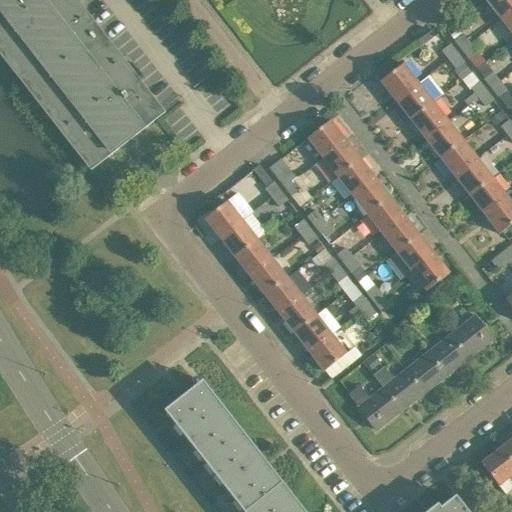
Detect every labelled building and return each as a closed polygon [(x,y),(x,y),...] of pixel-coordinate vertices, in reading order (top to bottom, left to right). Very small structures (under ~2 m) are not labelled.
[(0,0),(0,57),(18,80),(90,172),(165,113),(76,0),(0,0)] [(500,20),(511,10),(511,0),(485,0),(485,1),(500,20)] [(511,10),(500,20),(511,35),(511,10)] [(455,42),(461,51),(469,44),(462,36),(463,35),(459,29),(450,36),(455,42)] [(461,51),(468,59),(476,53),(469,44),(461,51)] [(448,61),(457,54),(450,45),(441,52),(448,61)] [(463,63),(457,54),(448,61),(455,69),(463,63)] [(464,64),(455,71),(461,79),(470,73),(464,64)] [(395,102),(417,85),(402,65),(380,82),(395,102)] [(484,80),(491,88),(499,82),(492,73),(484,80)] [(491,88),(498,97),(505,91),(499,82),(491,88)] [(478,99),(486,92),(479,83),(471,90),(474,93),(478,99)] [(432,104),(417,85),(395,102),(410,121),(432,104)] [(493,101),(486,92),(478,99),(484,107),(493,101)] [(478,99),(474,93),(464,101),(468,106),(478,99)] [(410,121),(425,140),(447,123),(432,104),(410,121)] [(506,119),(500,113),(488,122),(494,129),(506,119)] [(507,136),(511,132),(511,125),(509,121),(500,128),(507,136)] [(322,159),(344,142),(329,122),(307,140),(322,159)] [(461,142),(447,123),(425,140),(439,159),(461,142)] [(322,159),(337,178),(359,161),(344,142),(322,159)] [(439,159),(454,178),(476,161),(461,142),(439,159)] [(374,180),(359,161),(337,178),(352,197),(374,180)] [(491,180),(476,161),(454,178),(469,197),(491,180)] [(269,169),(284,189),(292,182),(277,163),(269,169)] [(352,197),(366,216),(389,199),(374,180),(352,197)] [(469,197),(484,216),(506,199),(491,180),(469,197)] [(284,189),(291,197),(299,191),(292,182),(284,189)] [(271,199),(279,192),(273,184),(265,190),(271,199)] [(286,201),(279,192),(271,199),(278,207),(286,201)] [(403,218),(389,199),(366,216),(381,235),(403,218)] [(511,225),(511,206),(506,199),(484,216),(499,235),(511,225)] [(219,240),(241,222),(226,203),(204,220),(219,240)] [(307,218),(314,227),(322,220),(315,212),(307,218)] [(381,235),(396,254),(418,237),(403,218),(381,235)] [(314,227),(321,235),(328,229),(322,220),(314,227)] [(256,241),(241,222),(219,240),(234,258),(256,241)] [(294,228),(301,237),(309,230),(302,222),(294,228)] [(308,245),(316,239),(309,230),(301,237),(308,245)] [(433,255),(418,237),(396,254),(411,273),(433,255)] [(234,258),(249,277),(271,260),(256,241),(234,258)] [(500,255),(507,264),(511,259),(511,251),(510,248),(500,255)] [(337,256),(343,264),(351,258),(345,249),(337,256)] [(433,255),(411,273),(426,292),(448,275),(433,255)] [(500,255),(491,262),(498,271),(507,264),(500,255)] [(343,264),(350,273),(358,267),(351,258),(343,264)] [(324,266),(330,275),(339,268),(332,259),(324,266)] [(286,279),(271,260),(249,277),(264,296),(286,279)] [(337,283),(345,277),(339,268),(330,275),(337,283)] [(264,296),(279,315),(301,298),(286,279),(264,296)] [(366,294),(373,302),(381,296),(374,287),(366,294)] [(381,296),(373,302),(380,311),(388,305),(381,296)] [(368,306),(362,297),(361,297),(353,304),(356,307),(360,312),(368,306)] [(315,317),(301,298),(279,315),(293,334),(315,317)] [(375,314),(368,306),(360,312),(367,321),(375,314)] [(356,307),(348,313),(352,319),(360,312),(356,307)] [(293,334),(308,353),(330,336),(315,317),(293,334)] [(451,335),(469,358),(493,340),(475,317),(451,335)] [(469,358),(451,335),(428,353),(446,377),(469,358)] [(346,355),(330,336),(308,353),(323,373),(346,355)] [(405,371),(423,395),(446,377),(428,353),(405,371)] [(381,364),(374,356),(365,363),(371,372),(381,364)] [(400,413),(423,395),(405,371),(381,389),(400,413)] [(303,511),(202,383),(186,396),(164,413),(241,511),(303,511)] [(400,413),(381,389),(358,408),(376,431),(400,413)] [(511,440),(500,450),(511,465),(511,440)] [(511,465),(500,450),(480,465),(498,487),(511,475),(511,465)] [(439,511),(436,507),(435,506),(426,511),(464,511),(454,499),(439,511)]
